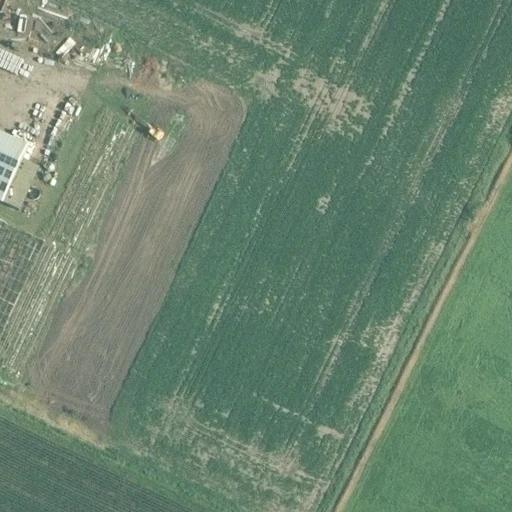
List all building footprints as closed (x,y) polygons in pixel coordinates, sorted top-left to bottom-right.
[(35,27),(25,50),(38,56),(48,33),(35,27)] [(121,106),(83,199),(113,211),(151,118),(121,106)] [(29,149),(0,135),(0,203),(3,204),(29,149)] [(195,147),(178,187),(208,199),(225,160),(195,147)] [(0,243),(3,245),(15,215),(0,208),(0,243)] [(0,339),(3,332),(2,319),(12,317),(10,301),(11,297),(9,278),(0,273),(0,260),(2,257),(0,255),(0,339)]
